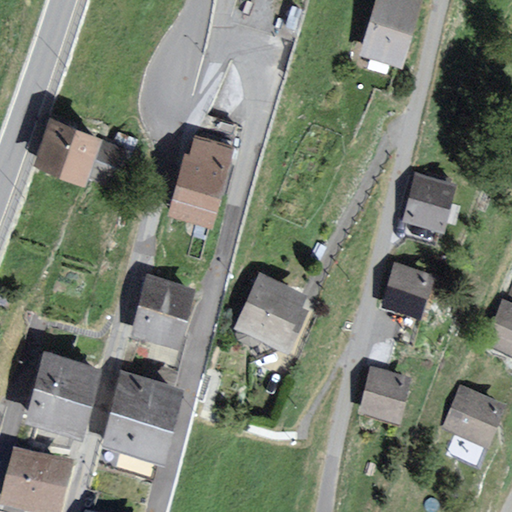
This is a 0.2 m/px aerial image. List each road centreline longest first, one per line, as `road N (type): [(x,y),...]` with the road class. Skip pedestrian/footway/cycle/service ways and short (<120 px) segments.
road 1 (residential): [(440,0),(324,511)]
road 2 (residential): [(156,511),(246,197),(271,59),(219,37)]
road 3 (residential): [(176,118),(75,511)]
road 4 (tertiary): [(0,180),(63,0)]
road 5 (residential): [(39,327),(0,471)]
road 6 (residential): [(202,0),(176,118)]
